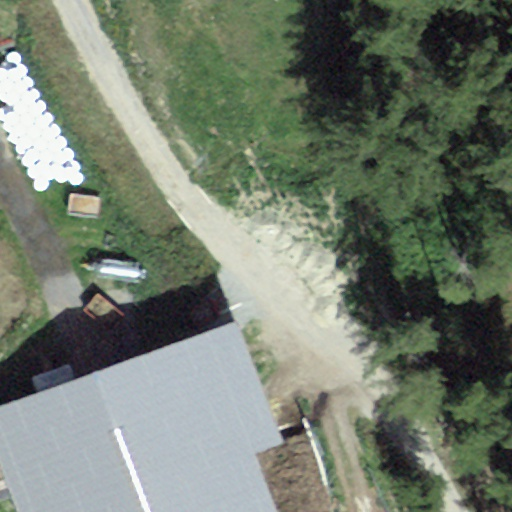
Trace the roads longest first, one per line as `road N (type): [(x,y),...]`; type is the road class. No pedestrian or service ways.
road 1 (track): [(72,0),(152,162),(291,321)]
road 2 (track): [(291,321),(372,401),(450,511)]
